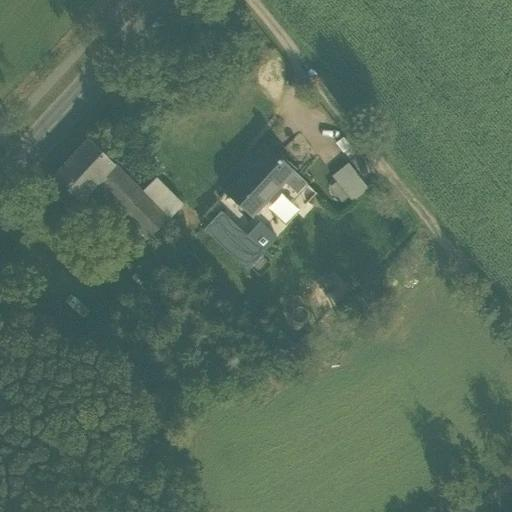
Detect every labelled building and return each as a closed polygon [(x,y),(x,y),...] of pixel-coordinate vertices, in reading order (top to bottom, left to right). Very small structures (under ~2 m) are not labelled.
[(142,193),(87,138),(51,176),(79,202),(87,194),(94,186),(105,196),(97,204),(117,225),(125,217),(135,227),(147,239),(168,219),(167,218),(142,193)] [(292,172),(262,144),(252,156),(255,159),(224,192),(250,216),(253,213),(256,214),(259,211),(258,208),(292,172)] [(368,189),(347,163),(331,176),(351,202),(368,189)] [(181,204),(156,179),(142,193),(167,218),(181,204)] [(94,186),(87,194),(97,204),(105,196),(94,186)] [(258,222),(245,235),(219,211),(202,229),(246,270),(276,238),(258,222)] [(135,227),(125,217),(117,225),(127,235),(135,227)]
